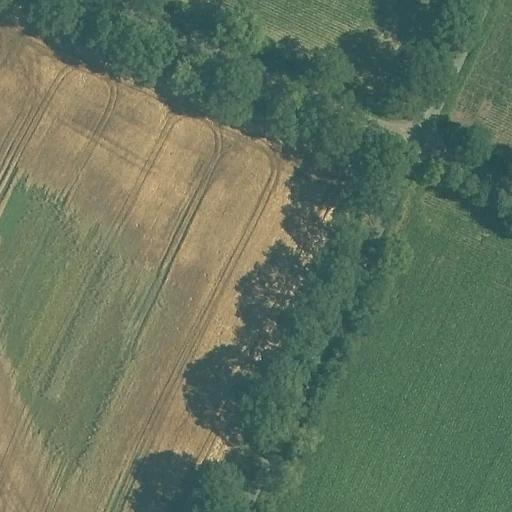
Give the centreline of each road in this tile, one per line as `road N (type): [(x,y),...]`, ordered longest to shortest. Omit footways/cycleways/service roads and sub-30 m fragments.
road 1 (residential): [(419,148),(246,511)]
road 2 (residential): [(97,0),(419,148)]
road 3 (residential): [(490,0),(419,148)]
